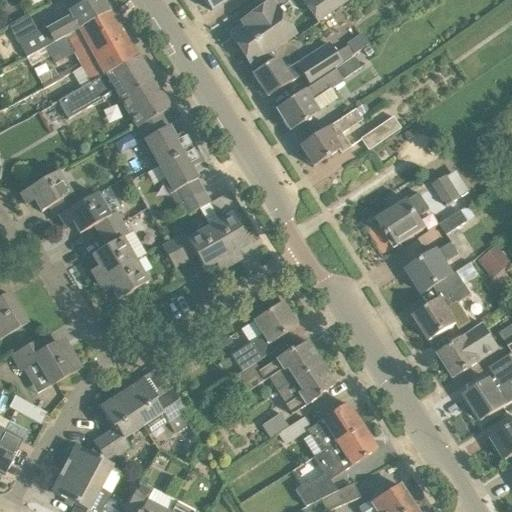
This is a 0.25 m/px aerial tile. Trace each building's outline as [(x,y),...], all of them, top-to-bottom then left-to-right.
[(46,29),(45,29),(53,45),(78,32),(77,31),(109,13),(101,0),(91,0),(67,14),(70,18),(56,25),(54,22),(44,26),(46,29)] [(230,0),(202,0),(211,13),(230,0)] [(318,22),(349,0),(308,0),(304,3),(318,22)] [(233,39),(251,65),(294,36),(271,4),(243,23),(247,29),(233,39)] [(83,66),(126,42),(110,13),(109,13),(77,31),(78,32),(53,45),(45,49),(40,51),(25,59),(30,70),(51,59),(54,65),(75,54),(83,66)] [(30,18),(9,28),(17,43),(32,35),(37,32),(30,18)] [(83,66),(93,84),(136,60),(126,42),(83,66)] [(303,75),(310,85),(334,69),(341,64),(334,54),(328,45),(298,65),(297,62),(285,70),(277,58),(252,75),(267,99),(293,82),(303,75)] [(341,64),(353,55),(347,46),(334,54),(341,64)] [(354,57),(336,69),(343,81),(362,69),(354,57)] [(113,92),(119,102),(136,130),(161,115),(171,109),(154,81),(153,82),(139,58),(136,60),(93,84),(63,101),(71,117),(102,100),(101,99),(113,92)] [(311,103),(343,83),(334,69),(310,85),(303,90),(304,92),(275,111),(290,133),(319,113),(311,103)] [(299,148),(306,158),(305,161),(308,165),(311,166),(312,169),(339,152),(341,155),(350,149),(342,136),(362,122),(355,111),(299,148)] [(157,168),(193,147),(185,133),(174,139),(161,115),(136,130),(134,131),(148,158),(151,156),(157,168)] [(29,121),(36,137),(46,133),(39,117),(29,121)] [(393,118),(360,140),(368,152),(400,130),(393,118)] [(202,164),(193,147),(157,168),(164,181),(162,182),(176,208),(181,205),(203,192),(191,170),(202,164)] [(72,195),(58,172),(20,195),(26,206),(34,202),(41,213),(48,209),(55,219),(58,217),(77,206),(71,195),(72,195)] [(432,187),(447,209),(461,199),(470,193),(457,172),(447,177),(432,187)] [(199,210),(209,228),(232,267),(242,261),(237,253),(249,247),(232,215),(219,222),(203,192),(181,205),(187,217),(199,210)] [(64,228),(72,224),(79,235),(95,226),(101,238),(123,225),(116,213),(110,216),(97,195),(77,206),(58,217),(64,228)] [(377,222),(387,239),(391,237),(398,247),(426,229),(419,218),(431,211),(420,195),(377,222)] [(151,220),(146,210),(137,215),(143,226),(151,220)] [(461,212),(440,226),(446,237),(468,223),(461,212)] [(101,238),(107,248),(92,257),(99,268),(91,273),(97,284),(136,261),(123,239),(129,235),(123,225),(101,238)] [(221,273),(232,267),(209,228),(187,240),(183,234),(171,241),(184,263),(196,256),(204,272),(216,265),(221,273)] [(161,247),(174,269),(184,263),(171,241),(161,247)] [(454,275),(447,264),(459,256),(451,244),(408,272),(424,295),(454,275)] [(505,256),(497,246),(478,262),(485,272),(505,256)] [(97,284),(103,294),(111,289),(118,301),(149,283),(136,261),(97,284)] [(414,318),(422,330),(420,331),(426,339),(427,339),(430,343),(456,326),(459,330),(471,322),(460,304),(472,297),(465,286),(414,318)] [(0,343),(28,327),(10,296),(0,302),(0,343)] [(241,373),(249,368),(255,364),(273,352),(269,346),(296,328),(281,305),(254,322),(262,336),(238,351),(230,357),(241,373)] [(466,338),(439,356),(454,380),(500,350),(483,325),(470,334),(465,337),(466,338)] [(20,375),(36,366),(50,389),(80,372),(69,352),(63,356),(56,345),(45,351),(39,341),(10,357),(20,375)] [(291,351),(259,372),(258,373),(264,382),(268,379),(281,371),(283,374),(286,372),(293,382),(320,364),(306,343),(292,352),(291,351)] [(490,370),(495,378),(465,397),(481,423),(511,403),(511,385),(511,384),(511,359),(510,356),(490,370)] [(259,372),(255,364),(241,373),(233,379),(244,395),(257,387),(251,377),(258,373),(259,372)] [(334,386),(320,364),(293,382),(300,393),(297,395),(298,398),(285,406),(292,416),(321,397),(320,396),(334,386)] [(147,426),(152,433),(167,423),(175,435),(188,427),(180,414),(184,411),(170,390),(155,400),(142,382),(121,395),(143,428),(147,426)] [(99,410),(112,429),(102,436),(115,458),(129,450),(124,441),(143,428),(121,395),(99,410)] [(21,401),(15,413),(40,426),(46,413),(21,401)] [(306,433),(320,454),(361,428),(346,405),(320,422),(320,423),(310,429),(303,418),(287,428),(277,435),(283,446),(306,433)] [(271,440),(277,435),(287,428),(279,416),(262,426),(271,440)] [(505,463),(511,458),(511,426),(491,440),(505,463)] [(376,451),(361,428),(320,454),(313,459),(323,476),(310,485),(308,482),(295,491),(305,508),(319,501),(337,493),(329,482),(376,451)] [(5,432),(0,441),(0,473),(4,476),(23,442),(5,432)] [(92,456),(75,448),(63,470),(101,491),(113,468),(105,463),(115,458),(102,436),(91,442),(96,449),(92,456)] [(89,511),(101,491),(63,470),(50,494),(75,506),(71,511),(89,511)] [(166,511),(147,502),(153,490),(140,483),(126,508),(134,511),(166,511)] [(324,511),(332,511),(359,499),(352,485),(337,493),(319,501),(324,511)] [(406,511),(412,508),(399,487),(384,497),(382,494),(357,511),(406,511)]
